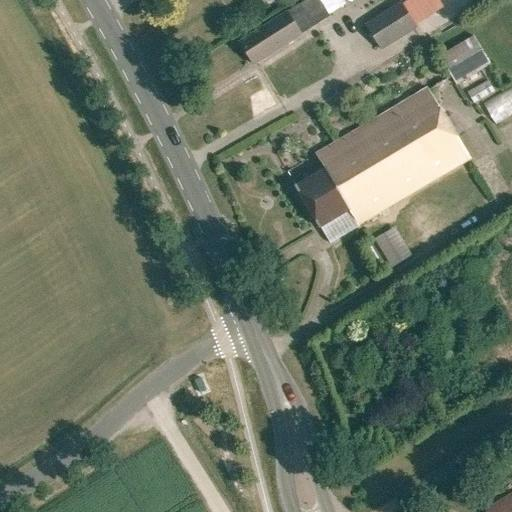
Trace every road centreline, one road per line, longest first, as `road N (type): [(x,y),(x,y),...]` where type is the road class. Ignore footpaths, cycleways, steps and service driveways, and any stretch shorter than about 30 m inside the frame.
road 1 (secondary): [(247,320),(185,170),(94,0)]
road 2 (unclassified): [(0,499),(99,436),(160,377),(247,320)]
road 3 (secondary): [(325,511),(295,399),(247,320)]
road 4 (secondary): [(247,320),(293,511)]
road 5 (track): [(147,389),(222,511)]
